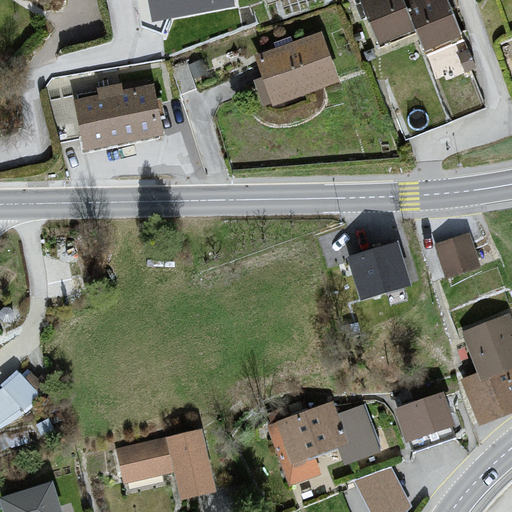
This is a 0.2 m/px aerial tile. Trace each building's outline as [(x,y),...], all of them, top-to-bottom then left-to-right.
[(228,0),(147,0),(152,27),(231,15),(228,0)] [(393,0),(356,0),(379,56),(418,40),(427,63),(463,48),(443,0),(418,0),(397,9),(393,0)] [(340,88),(325,38),(255,59),(270,109),(340,88)] [(158,93),(76,103),(82,154),(165,143),(158,93)] [(468,238),(432,248),(442,283),(479,272),(468,238)] [(397,252),(349,267),(362,309),(410,293),(397,252)] [(511,318),(510,314),(461,332),(478,374),(482,383),(511,370),(511,318)] [(478,374),(460,380),(479,426),(511,413),(511,370),(482,383),(478,374)] [(451,424),(441,396),(399,410),(409,439),(451,424)] [(337,411),(277,430),(292,476),(352,457),(337,411)] [(203,432),(116,456),(127,495),(174,481),(182,511),(194,511),(224,504),(203,432)] [(58,511),(50,484),(2,499),(5,511),(58,511)]
